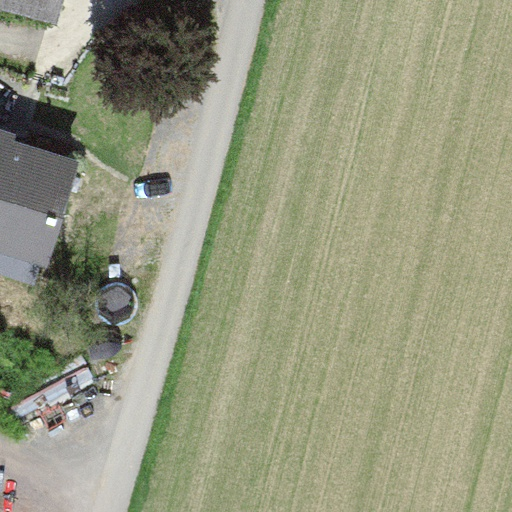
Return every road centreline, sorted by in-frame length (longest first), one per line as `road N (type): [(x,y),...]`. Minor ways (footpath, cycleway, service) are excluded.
road 1 (track): [(256,0),(117,511)]
road 2 (track): [(0,45),(41,57),(78,41),(113,0)]
road 3 (track): [(123,488),(0,450)]
